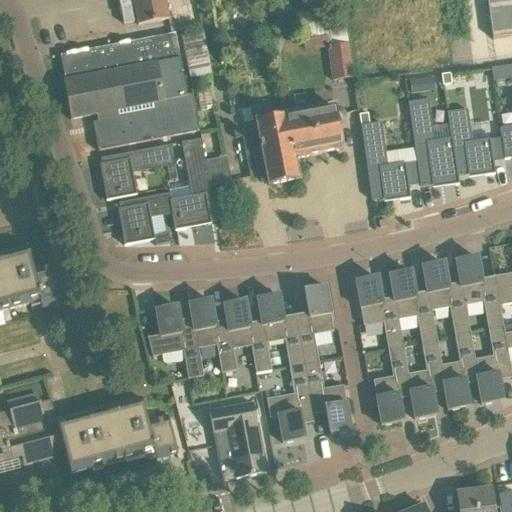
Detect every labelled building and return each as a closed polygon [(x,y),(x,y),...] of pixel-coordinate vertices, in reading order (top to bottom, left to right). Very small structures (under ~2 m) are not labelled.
[(169,20),(164,0),(118,0),(124,25),(137,23),(138,26),(169,20)] [(511,0),(487,0),(488,10),(511,6),(511,0)] [(325,8),(325,13),(300,17),(305,52),(327,48),(333,83),(354,79),(343,6),(325,8)] [(493,40),(511,37),(511,6),(488,10),(493,40)] [(190,78),(212,73),(203,30),(181,35),(190,78)] [(175,35),(128,44),(60,57),(65,83),(63,83),(71,121),(96,116),(98,126),(119,121),(117,112),(149,106),(187,98),(175,35)] [(443,87),(452,86),(450,75),(441,76),(443,87)] [(410,82),(412,94),(423,93),(421,80),(410,82)] [(417,164),(405,166),(408,188),(419,186),(420,188),(444,185),(444,189),(459,187),(458,178),(452,141),(434,143),(429,102),(408,104),(415,153),(415,154),(417,164)] [(345,120),(345,119),(345,118),(345,117),(345,116),(344,115),(344,114),(343,113),(342,112),(341,111),(339,110),(338,110),(336,110),(335,110),(335,108),(296,115),(304,159),(343,151),(339,127),(340,127),(342,126),(343,124),(344,122),(345,121),(345,120)] [(469,111),(449,114),(452,141),(458,178),(486,174),(486,178),(496,176),(495,164),(506,162),(503,140),(492,142),(491,141),(473,144),(469,111)] [(304,159),(296,115),(258,122),(259,132),(243,135),(251,179),(261,177),(268,176),(269,183),(269,186),(298,181),(294,161),(304,159)] [(361,127),(370,126),(368,115),(359,116),(361,127)] [(370,126),(361,127),(371,202),(399,198),(400,202),(410,200),(408,188),(405,166),(405,165),(387,168),(381,124),(370,126)] [(511,129),(501,131),(502,132),(503,140),(506,162),(511,161),(511,129)] [(161,148),(101,160),(107,191),(105,191),(107,202),(137,196),(133,175),(174,167),(170,147),(161,148)] [(193,198),(171,202),(174,215),(173,215),(176,231),(187,229),(186,227),(217,222),(203,150),(184,154),(193,198)] [(212,187),(231,183),(227,164),(208,168),(212,187)] [(170,195),(119,205),(125,235),(123,236),(125,247),(155,241),(156,247),(166,245),(165,235),(154,237),(151,220),(173,215),(174,215),(171,202),(170,195)] [(0,313),(31,305),(30,301),(39,299),(42,309),(63,304),(64,308),(65,308),(54,264),(53,265),(53,266),(33,271),(27,247),(26,248),(19,249),(0,254),(0,313)] [(497,293),(494,278),(494,277),(493,277),(493,278),(481,280),(477,258),(456,262),(459,284),(469,337),(470,337),(465,306),(483,303),(488,334),(504,331),(500,307),(497,293)] [(455,340),(469,337),(459,284),(447,286),(443,264),(422,268),(426,293),(435,343),(436,343),(431,312),(450,309),(455,340)] [(421,345),(435,343),(426,293),(414,295),(410,273),(389,277),(393,299),(402,349),(403,349),(398,321),(416,318),(421,345)] [(497,293),(511,290),(511,274),(494,278),(497,293)] [(388,351),(402,349),(393,299),(381,301),(377,279),(356,283),(363,328),(383,324),(388,351)] [(314,336),(334,333),(326,288),(304,292),(308,314),(295,316),(304,366),(319,364),(314,336)] [(511,290),(497,293),(500,307),(511,304),(511,333),(505,335),(505,338),(511,336),(511,290)] [(289,369),(304,366),(295,316),(282,319),(278,296),(257,300),(261,322),(265,345),(267,345),(285,342),(289,369)] [(233,351),(231,351),(226,322),(214,324),(210,302),(189,305),(191,320),(197,350),(198,350),(217,347),(221,375),(237,372),(233,351)] [(267,345),(265,345),(261,322),(249,325),(245,302),(224,306),(226,322),(231,351),(233,351),(251,347),(255,369),(256,375),(272,373),(267,345)] [(153,358),(162,357),(163,364),(166,366),(182,363),(184,360),(188,381),(203,378),(198,350),(197,350),(191,320),(179,322),(177,308),(155,311),(160,337),(149,339),(148,338),(147,338),(153,358)] [(511,380),(511,376),(507,351),(505,338),(505,335),(504,331),(488,334),(493,358),(474,361),(470,337),(469,337),(477,384),(481,406),(502,402),(499,382),(511,380)] [(465,386),(477,384),(469,337),(455,340),(459,364),(441,367),(436,343),(435,343),(444,393),(448,412),(469,408),(465,386)] [(432,395),(444,393),(435,343),(421,345),(426,372),(408,376),(403,349),(402,349),(410,398),(415,421),(436,417),(432,395)] [(398,400),(410,398),(402,349),(388,351),(393,379),(373,382),(381,427),(402,423),(398,400)] [(330,436),(351,432),(343,387),(324,391),(319,364),(304,366),(313,416),(326,414),(330,436)] [(314,425),(313,416),(304,366),(289,369),(294,396),(267,401),(270,420),(278,419),(283,444),(304,441),(301,426),(313,424),(313,425),(314,425)] [(0,415),(5,432),(14,469),(17,469),(55,458),(54,455),(64,452),(56,421),(51,401),(40,404),(38,396),(7,404),(9,413),(0,414),(0,415)] [(167,416),(166,416),(167,418),(147,423),(141,399),(140,399),(140,400),(59,422),(57,422),(57,421),(56,421),(64,452),(71,476),(93,470),(92,467),(101,464),(102,468),(123,463),(123,464),(125,463),(124,462),(145,457),(144,453),(153,450),(156,461),(177,455),(178,460),(179,459),(167,416)] [(254,405),(209,414),(213,435),(214,435),(223,482),(236,480),(236,481),(267,475),(254,405)] [(0,473),(14,469),(5,432),(0,415),(0,473)] [(493,511),(491,490),(457,494),(459,511),(493,511)]
